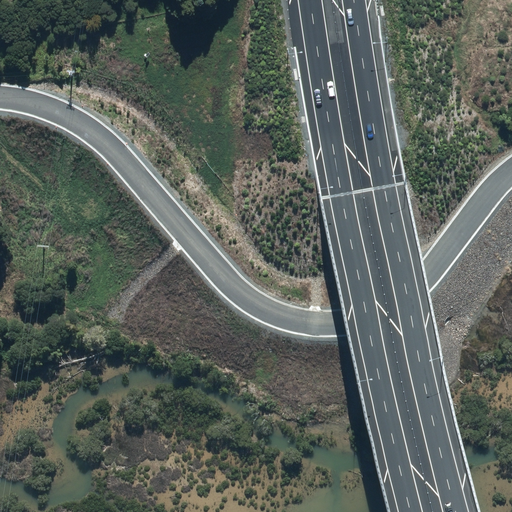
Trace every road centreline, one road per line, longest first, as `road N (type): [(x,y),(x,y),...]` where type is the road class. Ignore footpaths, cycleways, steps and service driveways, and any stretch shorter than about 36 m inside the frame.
road 1 (residential): [(0,96),(44,106),(90,130),(243,294),(312,322),(361,321),(402,303),(511,170)]
road 2 (motorway): [(354,0),(384,185),(455,511)]
road 3 (motorway): [(410,511),(310,0)]
